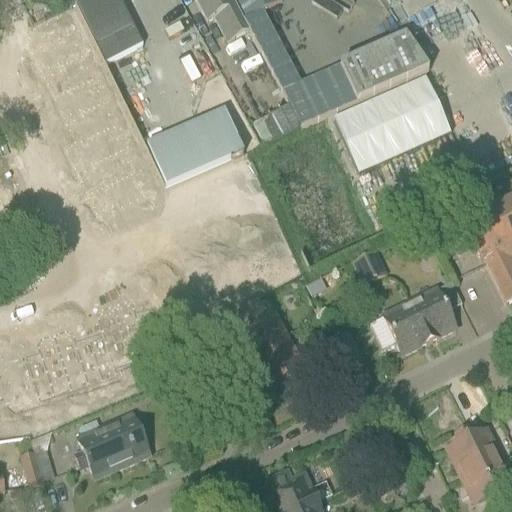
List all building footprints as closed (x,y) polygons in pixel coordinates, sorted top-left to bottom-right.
[(69,0),(74,10),(75,9),(85,31),(105,69),(141,51),(116,0),(69,0)] [(192,0),(205,25),(213,21),(226,46),(248,34),(243,25),(229,0),(192,0)] [(229,0),(243,25),(281,5),(278,0),(229,0)] [(74,10),(62,15),(72,37),(85,31),(75,9),(74,10)] [(63,31),(27,49),(71,141),(72,142),(101,129),(108,125),(63,31)] [(438,90),(421,103),(430,115),(448,102),(438,90)] [(233,113),(153,144),(172,192),(251,161),(233,113)] [(71,141),(61,146),(73,170),(84,194),(95,217),(134,198),(158,187),(152,174),(128,185),(123,175),(147,163),(141,151),(117,162),(112,152),(136,140),(130,127),(106,139),(101,129),(72,142),(71,141)] [(134,198),(95,217),(101,231),(165,201),(158,187),(134,198)] [(511,202),(461,229),(479,266),(482,264),(505,309),(506,308),(506,307),(511,303),(511,265),(511,264),(511,263),(511,202)] [(361,292),(385,280),(373,256),(349,268),(361,292)] [(427,347),(455,334),(434,291),(406,304),(427,347)] [(115,309),(113,310),(128,356),(144,351),(147,361),(163,356),(148,308),(134,313),(132,304),(127,306),(126,303),(114,306),(115,309)] [(406,304),(379,318),(381,322),(393,347),(400,361),(427,347),(406,304)] [(303,375),(293,358),(264,305),(226,326),(265,397),(278,389),(282,397),(294,390),(290,382),(303,375)] [(101,333),(87,337),(102,385),(118,380),(112,362),(128,356),(113,310),(112,311),(111,308),(98,311),(99,314),(95,316),(101,333)] [(55,338),(53,339),(68,385),(84,380),(87,389),(102,385),(87,337),(75,341),(72,333),(67,334),(66,331),(54,335),(55,338)] [(38,353),(24,358),(39,405),(55,400),(52,390),(68,385),(53,339),(52,339),(51,336),(39,340),(40,343),(35,344),(38,353)] [(339,375),(361,365),(348,337),(326,347),(339,375)] [(0,406),(13,403),(16,412),(32,407),(17,360),(3,364),(0,356),(0,355),(0,406)] [(216,417),(208,398),(195,370),(183,375),(203,422),(216,417)] [(81,459),(73,462),(79,475),(87,472),(93,485),(149,461),(131,421),(104,433),(80,443),(75,445),(81,459)] [(484,434),(471,441),(467,433),(454,439),(458,447),(445,454),(472,508),(511,489),(484,434)] [(28,494),(42,490),(33,460),(19,464),(28,494)] [(263,497),(269,511),(304,511),(315,507),(331,500),(324,486),(309,493),(303,480),(289,486),(286,478),(273,483),(276,491),(263,497)]
